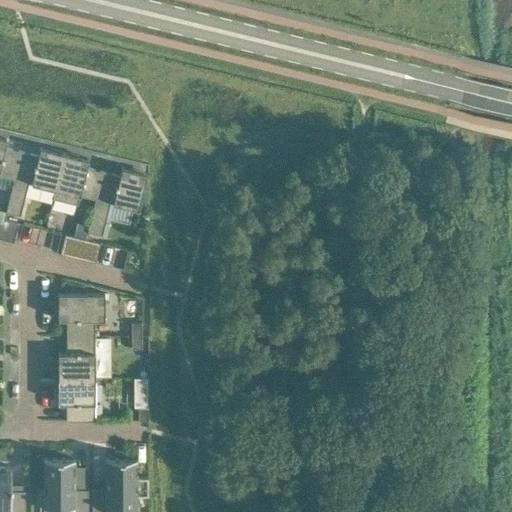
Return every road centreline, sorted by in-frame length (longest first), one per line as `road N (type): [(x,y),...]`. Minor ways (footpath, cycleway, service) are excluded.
road 1 (tertiary): [(88,0),(511,102)]
road 2 (residential): [(29,257),(29,433)]
